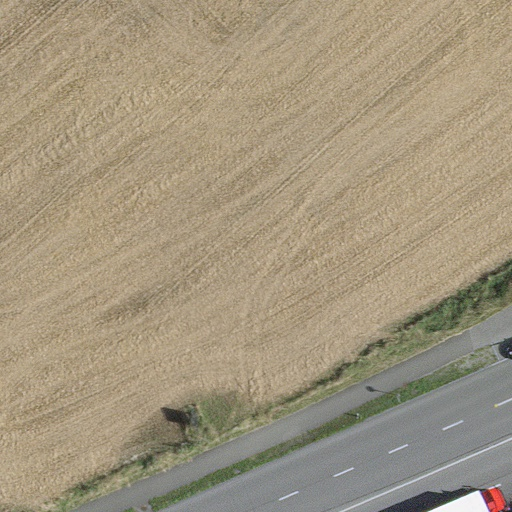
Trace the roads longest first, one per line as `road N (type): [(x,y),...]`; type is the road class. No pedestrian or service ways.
road 1 (motorway): [(511,379),(386,490)]
road 2 (primary): [(511,434),(386,490)]
